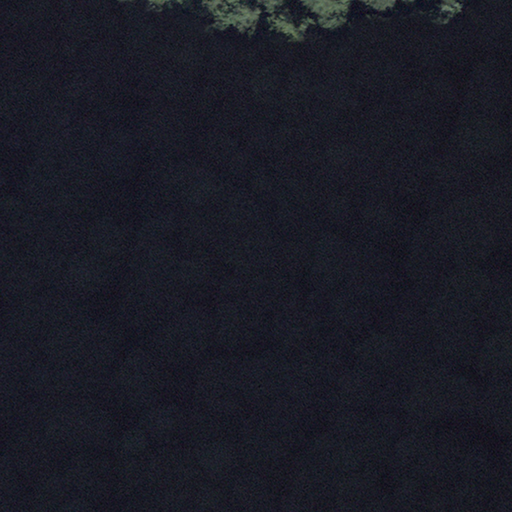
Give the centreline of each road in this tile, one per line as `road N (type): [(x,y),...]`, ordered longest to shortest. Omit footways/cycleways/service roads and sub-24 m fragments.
road 1 (track): [(490,0),(459,137),(412,267),(290,511)]
road 2 (track): [(120,511),(123,319),(142,184),(126,0)]
